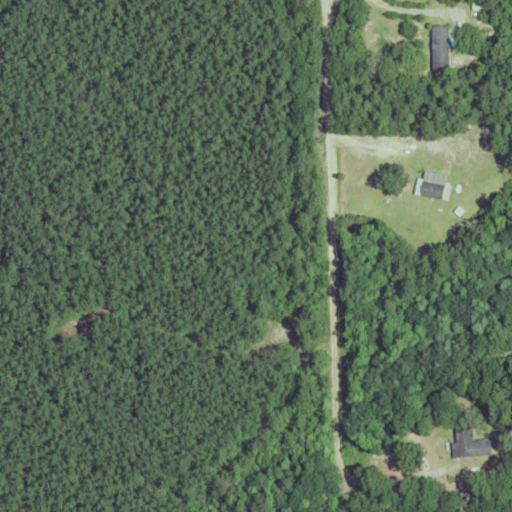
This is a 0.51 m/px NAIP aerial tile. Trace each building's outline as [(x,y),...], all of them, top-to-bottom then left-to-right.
[(433,27),(435,70),(453,69),(450,26),(433,27)] [(478,136),(492,135),(493,144),(479,145),(478,136)] [(413,193),(416,177),(421,178),(423,169),(446,173),(441,199),(413,193)] [(71,312),(84,307),(86,311),(73,316),(71,312)] [(476,439),(476,437),(489,436),(490,454),(451,457),(449,427),(470,425),(471,439),(476,439)] [(457,493),(461,488),(468,493),(464,498),(457,493)]
